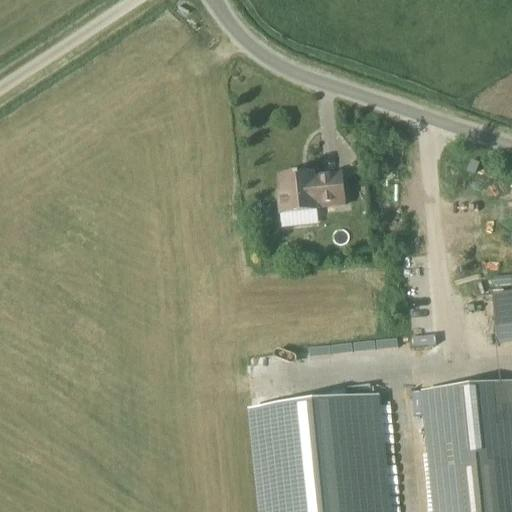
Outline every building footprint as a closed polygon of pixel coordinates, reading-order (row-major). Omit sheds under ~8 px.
[(470,163),(467,172),(475,175),(478,167),(479,164),(471,161),(470,163)] [(316,173),(316,168),(283,172),(284,188),(281,188),(283,210),(320,206),(319,204),(348,201),(344,170),(316,173)] [(497,348),(511,346),(511,292),(491,295),(497,348)] [(511,511),(511,384),(425,393),(436,511),(511,511)] [(392,511),(383,397),(258,408),(267,511),(392,511)]
